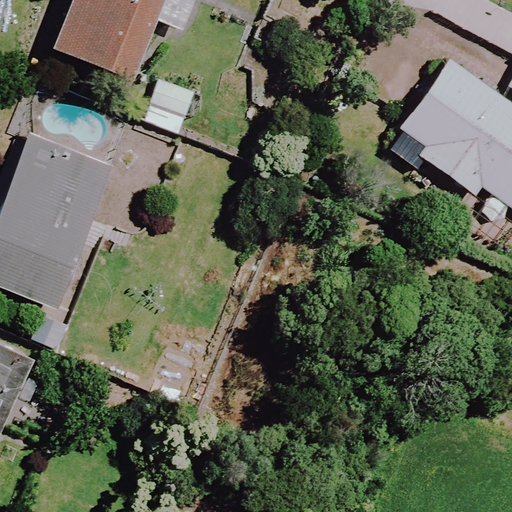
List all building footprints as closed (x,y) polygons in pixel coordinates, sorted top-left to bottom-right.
[(161,0),(70,0),(50,52),(128,83),(161,0)] [(511,111),(443,63),(389,140),(464,193),(471,183),(511,211),(511,111)] [(511,72),(503,88),(511,93),(511,72)] [(191,94),(155,82),(141,125),(178,137),(191,94)] [(104,170),(23,141),(0,204),(0,292),(53,311),(104,170)] [(0,399),(17,360),(0,353),(0,446),(15,411),(0,404),(0,399)]
